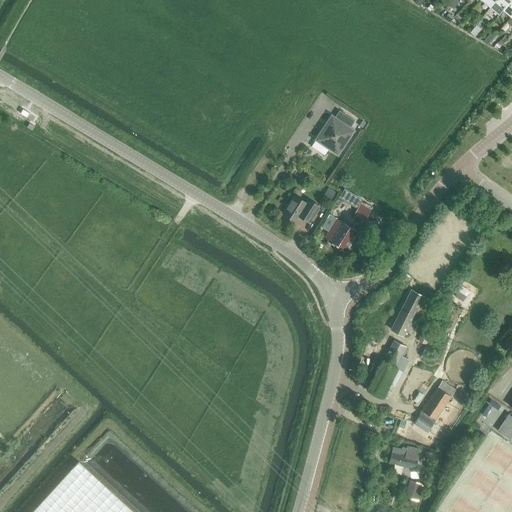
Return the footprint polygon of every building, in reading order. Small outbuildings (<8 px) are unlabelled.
[(457,0),(454,0),(450,5),(453,9),(459,1),(457,0)] [(496,0),(491,7),(500,14),(504,10),(503,10),(511,0),(496,0)] [(511,0),(503,10),(504,10),(511,17),(511,16),(511,0)] [(478,25),(471,32),(474,35),(476,36),(482,29),(478,25)] [(354,121),(339,111),(334,118),(331,116),(316,140),(337,155),(353,131),(349,128),(354,121)] [(344,189),(339,198),(346,202),(352,193),(344,189)] [(308,200),(305,204),(294,196),(283,214),(295,221),(298,216),(308,222),(318,207),(308,200)] [(360,204),(353,214),(364,221),(371,210),(360,204)] [(324,237),(328,240),(346,250),(357,232),(335,218),(329,229),(324,237)] [(461,285),(458,291),(466,296),(469,290),(461,285)] [(403,336),(405,331),(406,330),(411,332),(415,325),(410,322),(416,310),(421,313),(426,304),(430,307),(433,302),(422,297),(411,291),(391,330),(403,336)] [(418,339),(428,343),(432,334),(422,330),(418,339)] [(387,383),(394,387),(395,387),(403,372),(401,371),(408,359),(402,356),(406,347),(393,340),(368,388),(381,395),(387,383)] [(426,432),(435,420),(451,396),(455,390),(442,381),(422,411),(413,423),(426,432)] [(511,415),(509,414),(498,431),(511,440),(511,437),(511,415)] [(407,447),(407,448),(402,447),(402,450),(393,448),(389,463),(415,469),(419,450),(407,447)] [(30,511),(133,511),(77,461),(30,511)] [(409,481),(404,497),(417,500),(419,495),(422,484),(409,481)]
